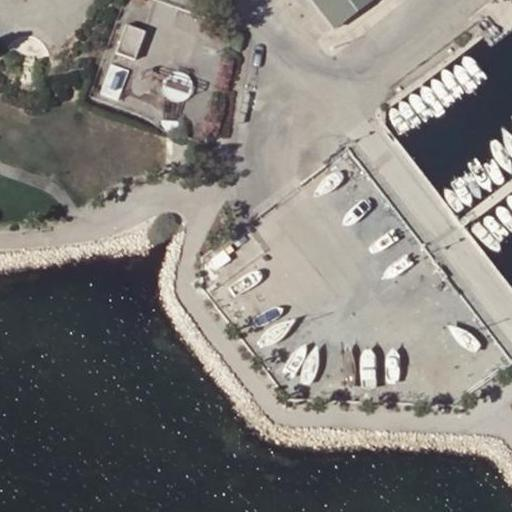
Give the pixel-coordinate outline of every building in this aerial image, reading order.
[(315,0),(305,0),(330,31),(336,27),(333,23),(315,0)] [(315,0),(333,23),(362,0),(315,0)] [(370,0),(362,0),(333,23),(336,27),(370,0)] [(139,33),(121,25),(109,53),(127,61),(139,33)] [(162,77),(159,81),(158,85),(159,90),(161,94),(165,97),(169,99),(174,99),(178,98),(182,95),(185,91),(186,86),(185,81),(183,77),(179,74),(175,72),(170,72),(165,74),(162,77)] [(172,121),(155,120),(155,124),(160,130),(167,131),(171,125),(172,121)]
